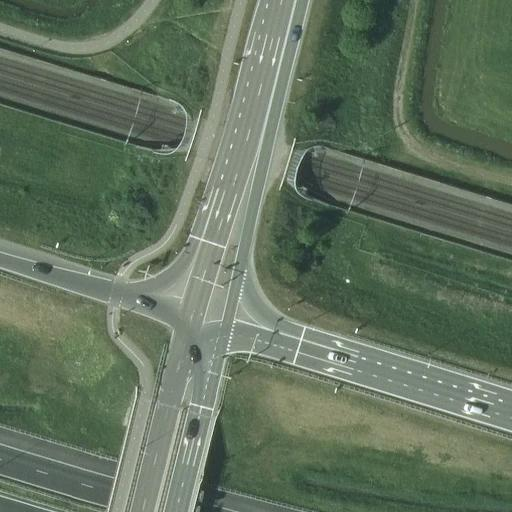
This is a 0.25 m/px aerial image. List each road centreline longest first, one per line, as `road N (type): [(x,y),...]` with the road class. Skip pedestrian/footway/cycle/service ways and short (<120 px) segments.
road 1 (tertiary): [(224,329),(302,0)]
road 2 (tertiary): [(281,0),(191,319)]
road 3 (motorway): [(511,417),(224,329)]
road 4 (motorway): [(191,319),(0,260)]
road 5 (secondary): [(191,319),(141,511)]
road 6 (secondary): [(174,511),(224,329)]
road 7 (motorway): [(177,511),(0,461)]
